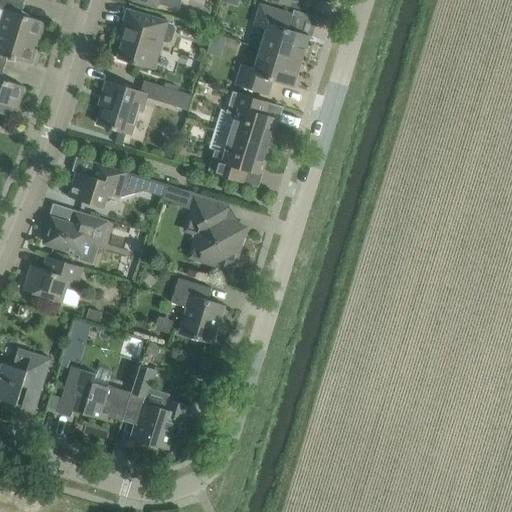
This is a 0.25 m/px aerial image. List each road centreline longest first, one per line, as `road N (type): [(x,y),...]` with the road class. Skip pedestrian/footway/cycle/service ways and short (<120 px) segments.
road 1 (residential): [(0,447),(144,490),(198,484),(223,458),(358,0)]
road 2 (residential): [(0,255),(52,132),(90,0)]
